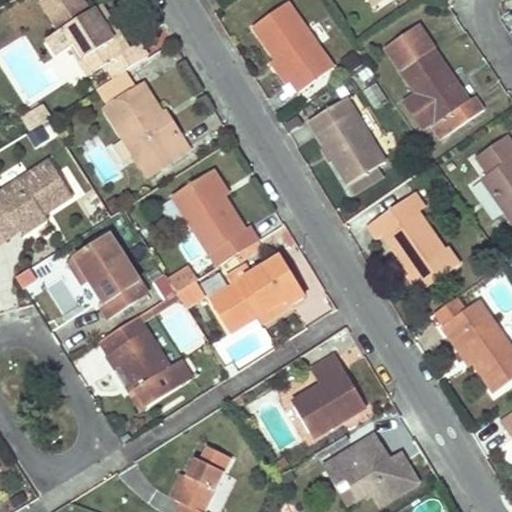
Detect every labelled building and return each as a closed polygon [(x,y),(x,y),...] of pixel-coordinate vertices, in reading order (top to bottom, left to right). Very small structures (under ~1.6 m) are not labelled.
[(80,0),(43,0),(40,3),(58,32),(50,38),(59,53),(68,48),(78,42),(89,58),(100,52),(109,66),(117,78),(128,71),(150,58),(142,45),(132,51),(113,23),(106,27),(92,6),(86,9),(80,0)] [(106,27),(113,23),(97,0),(96,0),(92,6),(106,27)] [(368,0),(375,11),(391,0),(368,0)] [(289,3),(252,27),(296,94),(332,71),(289,3)] [(470,98),(435,46),(421,24),(387,46),(402,68),(413,85),(402,92),(422,122),(433,114),(437,119),(431,123),(442,140),(458,130),(486,111),(475,94),(470,98)] [(68,48),(88,78),(109,66),(100,52),(89,58),(78,42),(68,48)] [(138,87),(128,71),(117,78),(101,89),(111,103),(138,87)] [(146,88),(109,109),(148,175),(193,147),(184,133),(177,137),(161,113),(146,88)] [(348,104),(309,126),(349,190),(379,171),(387,166),(348,104)] [(23,121),(30,131),(51,118),(45,107),(23,121)] [(161,113),(177,137),(184,133),(169,109),(161,113)] [(486,182),(511,219),(511,136),(482,157),(494,175),(486,182)] [(71,198),(49,161),(0,192),(0,235),(1,238),(20,227),(42,215),(71,198)] [(379,171),(349,190),(355,199),(385,181),(379,171)] [(215,174),(208,181),(223,203),(229,196),(215,174)] [(208,181),(175,202),(216,271),(234,260),(259,244),(250,229),(242,234),(223,203),(208,181)] [(415,192),(406,198),(417,212),(425,207),(415,192)] [(417,212),(406,198),(366,225),(375,241),(385,233),(412,272),(408,274),(421,292),(463,264),(450,249),(445,253),(417,212)] [(42,215),(20,227),(26,238),(48,225),(42,215)] [(151,296),(115,236),(79,257),(94,283),(108,306),(104,309),(111,321),(151,296)] [(259,244),(234,260),(243,272),(268,256),(259,244)] [(94,283),(79,257),(72,261),(88,287),(94,283)] [(237,288),(211,304),(230,336),(254,322),(285,303),(290,311),(309,300),(293,272),(286,260),(255,277),(237,288)] [(232,279),(237,288),(255,277),(250,268),(232,279)] [(31,270),(17,279),(23,288),(37,279),(31,270)] [(179,295),(196,284),(198,283),(190,270),(171,282),(179,295)] [(196,284),(179,295),(183,301),(188,309),(205,298),(196,284)] [(179,295),(140,319),(144,325),(183,301),(179,295)] [(444,325),(466,311),(459,300),(437,315),(444,325)] [(511,382),(511,350),(480,302),(466,311),(440,328),(450,345),(460,339),(475,365),(493,394),(511,382)] [(285,303),(254,322),(258,330),(290,311),(285,303)] [(140,319),(99,343),(118,373),(128,368),(138,387),(153,411),(197,384),(186,363),(171,371),(144,325),(140,319)] [(460,339),(450,345),(467,370),(475,365),(460,339)] [(322,392),(294,411),(313,443),(368,405),(337,357),(309,374),(322,392)] [(153,411),(138,387),(130,389),(145,413),(153,411)] [(511,415),(497,426),(501,431),(511,423),(511,415)] [(511,423),(501,431),(511,447),(511,445),(511,423)] [(381,437),(329,469),(342,493),(356,484),(364,499),(378,491),(385,502),(420,480),(404,454),(390,462),(385,455),(390,451),(381,437)] [(224,467),(194,457),(186,479),(178,501),(182,502),(196,507),(194,511),(212,511),(209,511),(224,467)] [(178,501),(186,479),(173,474),(165,496),(178,501)] [(364,499),(356,484),(342,493),(350,508),(364,499)] [(194,511),(196,507),(182,502),(179,511),(194,511)]
